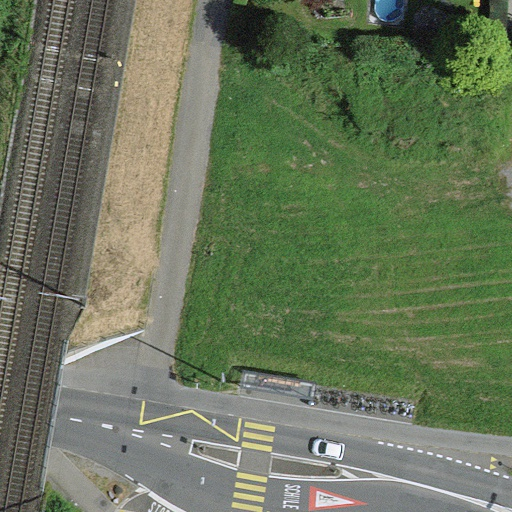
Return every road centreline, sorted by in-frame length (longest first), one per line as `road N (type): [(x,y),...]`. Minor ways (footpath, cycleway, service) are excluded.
road 1 (tertiary): [(73,420),(511,354)]
road 2 (residential): [(150,432),(214,0)]
road 3 (tertiary): [(476,511),(150,432)]
